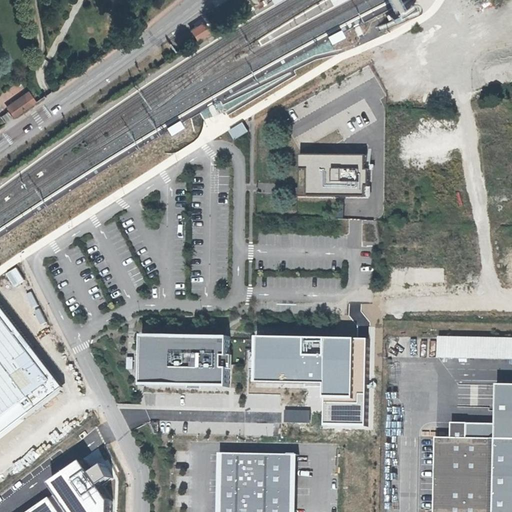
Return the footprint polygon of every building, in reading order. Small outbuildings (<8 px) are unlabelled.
[(209,31),(203,21),(191,29),(197,38),(209,31)] [(342,31),(328,39),(329,40),(332,45),(346,37),(343,33),(342,31)] [(6,108),(14,118),(30,107),(22,96),(6,108)] [(181,121),(166,128),(168,132),(170,136),(185,129),(182,123),(181,121)] [(242,121),(228,130),(234,140),(248,131),(242,121)] [(372,154),(302,153),(302,195),(371,195),(372,154)] [(0,299),(0,437),(67,386),(0,299)] [(152,336),(151,385),(236,387),(237,337),(152,336)] [(511,338),(440,337),(439,358),(511,359),(511,338)] [(441,437),(438,511),(511,511),(511,383),(504,383),(503,424),(456,422),(456,437),(441,437)] [(63,432),(73,445),(88,433),(78,420),(63,432)] [(50,465),(69,447),(59,436),(39,453),(50,465)] [(293,511),(295,455),(217,453),(215,511),(293,511)] [(50,493),(23,511),(104,511),(105,499),(96,486),(110,476),(97,457),(85,465),(78,456),(42,481),(50,493)]
